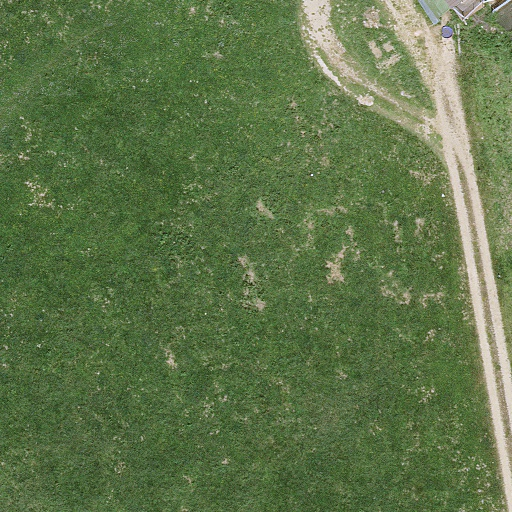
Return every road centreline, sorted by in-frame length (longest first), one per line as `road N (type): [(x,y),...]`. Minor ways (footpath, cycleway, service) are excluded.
road 1 (track): [(511,438),(430,0)]
road 2 (track): [(316,0),(326,39),(346,65),(432,126)]
